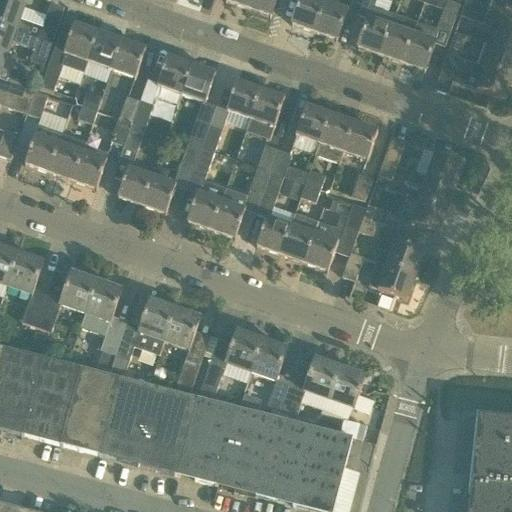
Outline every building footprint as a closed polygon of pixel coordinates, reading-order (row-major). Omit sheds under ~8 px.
[(227,0),(226,4),(247,12),(251,0),(227,0)] [(277,0),(251,0),(247,12),(271,20),(277,0)] [(314,36),(324,6),(307,0),(300,0),(291,28),(314,36)] [(362,0),(356,18),(368,22),(357,51),(380,59),(395,17),(375,9),(378,0),(362,0)] [(466,0),(464,5),(488,14),(492,0),(466,0)] [(0,1),(0,27),(51,47),(60,22),(47,18),(42,30),(32,27),(34,22),(22,18),(25,10),(0,1)] [(460,7),(447,2),(438,26),(451,31),(460,7)] [(488,14),(464,5),(460,19),(483,27),(488,14)] [(347,14),(324,6),(314,36),(337,44),(347,14)] [(380,59),(402,67),(417,25),(395,17),(380,59)] [(440,33),(417,25),(402,67),(425,75),(440,33)] [(492,49),(511,55),(511,30),(501,26),(492,49)] [(0,54),(8,57),(12,44),(34,52),(33,57),(46,62),(51,47),(0,27),(0,54)] [(64,57),(53,53),(40,90),(54,95),(62,68),(84,76),(87,65),(98,36),(74,27),(64,57)] [(111,74),(122,44),(98,36),(87,65),(111,74)] [(446,59),(458,62),(466,40),(454,36),(446,59)] [(122,44),(111,74),(135,82),(146,53),(122,44)] [(511,55),(492,49),(485,47),(477,69),(511,80),(511,55)] [(0,93),(31,104),(34,95),(36,92),(9,82),(16,60),(8,57),(0,54),(0,93)] [(511,80),(477,69),(458,62),(446,59),(434,93),(448,97),(452,84),(450,83),(454,72),(481,81),(477,93),(505,103),(511,84),(511,80)] [(177,108),(180,98),(191,69),(167,60),(157,90),(158,90),(155,100),(177,108)] [(191,69),(180,98),(205,107),(215,77),(191,69)] [(236,85),(226,113),(226,114),(250,123),(261,93),(236,85)] [(31,104),(0,93),(0,107),(27,117),(31,104)] [(285,102),(261,93),(250,123),(246,135),(269,143),(273,131),(275,131),(285,102)] [(34,95),(31,104),(27,117),(40,122),(48,99),(34,95)] [(82,109),(97,115),(101,101),(87,96),(82,109)] [(126,99),(118,122),(131,127),(140,104),(126,99)] [(140,104),(131,127),(145,132),(153,109),(140,104)] [(77,122),(93,128),(97,115),(82,109),(77,122)] [(292,150),(315,158),(330,118),(306,109),(292,150)] [(330,118),(315,158),(338,167),(343,156),(353,126),(330,118)] [(110,145),(124,149),(131,127),(118,122),(110,145)] [(196,124),(188,147),(201,152),(209,129),(196,124)] [(378,135),(353,126),(343,156),(367,164),(378,135)] [(145,132),(131,127),(124,149),(137,154),(145,132)] [(63,137),(39,129),(25,168),(49,176),(63,137)] [(209,129),(201,152),(214,156),(222,133),(209,129)] [(0,146),(0,159),(11,163),(19,139),(5,133),(0,146)] [(63,137),(49,176),(73,185),(86,148),(87,145),(63,137)] [(384,164),(397,168),(405,145),(392,140),(384,164)] [(173,188),(176,189),(187,193),(201,152),(188,147),(173,188)] [(86,148),(73,185),(96,193),(109,157),(86,148)] [(270,176),(278,153),(265,149),(257,171),(270,176)] [(211,234),(225,194),(226,192),(204,184),(214,156),(201,152),(187,193),(197,196),(187,225),(211,234)] [(291,158),(278,153),(270,176),(283,181),(291,158)] [(435,155),(427,179),(456,190),(464,165),(435,155)] [(378,179),(391,183),(397,168),(384,164),(378,179)] [(246,209),(257,213),(270,176),(257,171),(246,202),(225,194),(211,234),(235,242),(246,209)] [(141,209),(151,180),(128,172),(118,201),(141,209)] [(448,213),(456,190),(427,179),(411,174),(407,185),(423,191),(418,203),(448,213)] [(309,175),(305,188),(320,193),(325,180),(309,175)] [(255,217),(266,221),(269,222),(283,181),(270,176),(257,213),(255,217)] [(373,183),(359,178),(351,201),(365,205),(373,183)] [(176,189),(173,188),(151,180),(141,209),(166,218),(176,189)] [(305,188),(300,201),(315,207),(320,193),(305,188)] [(418,203),(410,227),(439,237),(448,213),(418,203)] [(358,234),(362,222),(366,212),(353,207),(343,234),(329,229),(325,242),(313,238),(303,266),(328,275),(337,250),(351,255),(358,234)] [(366,212),(362,222),(386,230),(390,216),(367,208),(366,212)] [(295,217),(290,230),(280,258),(303,266),(313,238),(317,225),(295,217)] [(290,230),(269,222),(266,221),(256,250),(280,258),(290,230)] [(386,269),(415,279),(424,255),(403,248),(406,237),(386,230),(362,222),(358,234),(380,242),(377,251),(390,256),(386,269)] [(0,288),(6,290),(18,258),(0,251),(0,288)] [(342,280),(355,285),(363,261),(350,256),(342,280)] [(43,267),(18,258),(6,290),(32,299),(43,267)] [(407,303),(415,279),(386,269),(377,265),(376,271),(369,289),(407,303)] [(48,296),(44,308),(36,331),(50,336),(60,309),(85,318),(96,286),(71,277),(63,301),(48,296)] [(110,374),(111,372),(127,325),(113,320),(121,295),(96,286),(85,318),(80,331),(105,340),(100,354),(106,356),(100,371),(110,374)] [(36,331),(44,308),(30,302),(22,326),(36,331)] [(127,325),(111,372),(125,377),(134,350),(159,359),(163,346),(175,314),(150,305),(141,329),(127,325)] [(175,314),(163,346),(189,354),(200,323),(175,314)] [(225,367),(251,376),(262,345),(236,336),(225,367)] [(287,353),(262,345),(251,376),(276,385),(287,353)] [(0,361),(0,433),(22,439),(41,362),(3,352),(0,361)] [(191,392),(202,363),(187,358),(176,389),(191,392)] [(60,449),(80,372),(41,362),(22,439),(60,449)] [(328,404),(339,372),(315,363),(303,395),(328,404)] [(215,398),(224,371),(210,366),(200,394),(215,398)] [(60,449),(99,459),(119,382),(80,372),(60,449)] [(339,372),(328,404),(354,413),(365,381),(339,372)] [(195,402),(123,383),(119,382),(99,459),(176,479),(195,402)] [(281,416),(289,393),(274,388),(266,412),(281,416)] [(304,398),(289,393),(281,416),(296,420),(304,398)] [(176,479),(216,489),(235,412),(195,402),(176,479)] [(313,432),(274,422),(235,412),(216,489),(292,509),(313,432)] [(343,423),(321,417),(313,432),(340,438),(343,423)] [(468,494),(470,495),(467,511),(511,511),(511,424),(478,420),(471,493),(468,493),(468,494)] [(292,509),(304,511),(333,511),(352,442),(340,438),(313,432),(292,509)]
